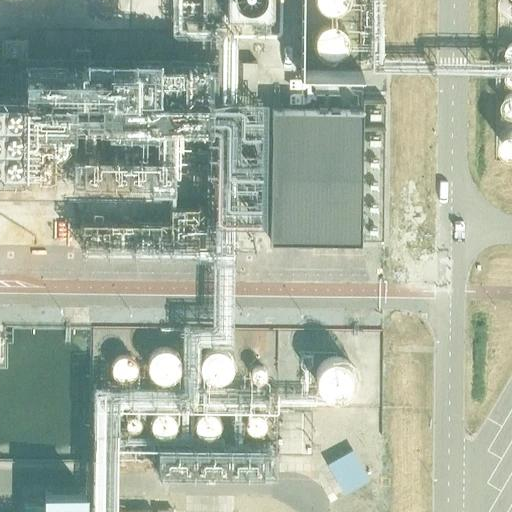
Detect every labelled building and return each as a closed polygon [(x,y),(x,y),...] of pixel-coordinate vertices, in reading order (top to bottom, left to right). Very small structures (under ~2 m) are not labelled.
[(274,0),(228,0),(228,17),(274,18),(274,0)] [(320,0),(321,2),(322,5),(324,7),(327,10),(330,11),(334,12),(337,12),(340,11),(343,10),(346,8),(348,7),(350,4),(352,1),(351,0),(320,0)] [(128,43),(129,25),(60,24),(60,43),(128,43)] [(322,31),(321,33),(319,37),(319,40),(319,43),(320,47),(322,50),(324,52),(327,54),(330,56),(334,57),(337,57),(340,56),(343,55),(346,53),(348,52),(350,49),(351,46),(352,43),(352,40),(352,37),(351,34),(349,31),(347,29),(345,26),(342,25),(339,24),(336,24),(332,24),(330,25),(327,26),(324,28),(322,31)] [(0,54),(0,149),(29,152),(33,144),(46,145),(52,135),(71,145),(95,104),(102,105),(103,81),(110,71),(85,69),(88,70),(70,69),(71,60),(0,54)] [(276,192),(274,237),(377,242),(382,117),(373,116),(374,96),(285,92),(286,69),(265,68),(264,87),(248,86),(243,191),(276,192)] [(226,217),(89,216),(89,241),(226,242),(226,217)] [(154,377),(157,379),(160,381),(164,381),(167,382),(169,381),(173,380),(175,379),(178,377),(180,374),(181,372),(182,368),(182,365),(182,362),(181,359),(180,356),(178,353),(175,351),(172,349),(169,349),(165,348),(162,349),(159,350),(156,351),(154,354),(152,356),(151,359),(150,362),(150,365),(150,368),(151,372),(152,374),(154,377)] [(208,378),(211,381),(214,382),(218,383),(221,383),(223,382),(226,381),(229,380),(232,378),(234,375),(235,373),(236,369),(236,366),(236,363),(235,360),(234,357),(232,354),(229,352),(226,351),(223,350),(219,350),(216,350),(213,351),(210,353),(208,355),(206,357),(205,360),(204,363),(203,367),(204,370),(205,373),(206,375),(208,378)] [(260,356),(262,373),(277,370),(274,354),(260,356)] [(128,380),(130,380),(132,379),(134,377),(136,375),(137,374),(138,371),(138,369),(138,367),(138,365),(137,362),(136,360),(134,359),(132,357),(130,356),(127,356),(125,356),(123,356),(120,357),(118,358),(116,360),(115,362),(114,364),(114,367),(113,369),(114,372),(115,374),(116,376),(118,378),(120,379),(123,380),(125,380),(128,380)] [(358,383),(358,379),(357,372),(353,366),(351,364),(347,362),(340,360),(333,361),(327,365),(322,371),(321,374),(320,379),(322,386),(326,392),(331,396),(338,398),(345,397),(351,394),(355,390),(356,387),(358,383)] [(169,437),(171,436),(173,435),(175,434),(177,432),(178,430),(179,428),(179,426),(179,423),(179,421),(178,419),(176,417),(175,415),(173,414),(171,413),(168,413),(166,412),(164,413),(161,414),(159,415),(157,417),(156,419),(155,421),(154,423),(154,425),(155,428),(156,430),(157,433),(159,434),(161,436),(164,437),(166,437),(169,437)] [(212,438),(214,438),(216,437),(218,435),(220,433),(221,432),(222,429),(222,427),(222,425),(222,423),(221,420),(220,419),(218,417),(216,416),(214,415),(211,414),(209,414),(207,414),(204,415),(202,416),(200,418),(199,420),(198,422),(198,425),(197,427),(198,430),(199,432),(200,434),(202,436),(204,437),(207,438),(209,439),(212,438)] [(346,489),(376,476),(362,443),(332,456),(346,489)]
